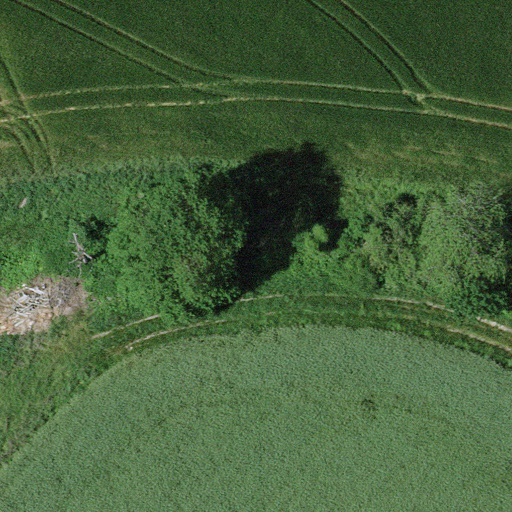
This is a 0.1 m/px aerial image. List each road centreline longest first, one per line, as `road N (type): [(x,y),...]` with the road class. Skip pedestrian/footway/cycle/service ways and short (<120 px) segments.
road 1 (track): [(0,244),(63,216),(262,177),(469,205),(511,228)]
road 2 (track): [(511,334),(483,312),(167,292)]
